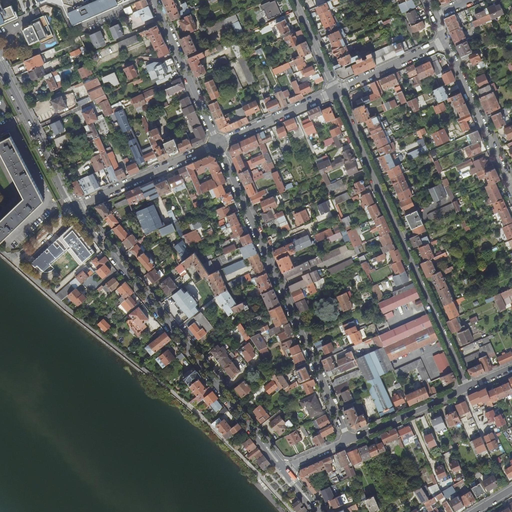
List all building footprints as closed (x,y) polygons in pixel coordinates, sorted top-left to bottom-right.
[(3,0),(0,0),(0,24),(1,25),(23,16),(20,10),(19,10),(17,11),(15,7),(10,9),(9,7),(7,8),(3,0)] [(63,0),(73,23),(74,23),(71,16),(64,0),(63,0)] [(64,0),(71,16),(107,0),(86,0),(85,1),(84,0),(64,0)] [(107,0),(71,16),(74,23),(125,0),(107,0)] [(142,0),(136,3),(139,11),(149,6),(146,0),(142,0)] [(162,0),(172,21),(197,10),(195,7),(191,9),(190,7),(189,8),(186,3),(182,5),(184,10),(179,12),(176,6),(177,5),(177,3),(175,3),(173,0),(162,0)] [(305,0),(308,7),(312,5),(314,9),(317,8),(324,4),(322,0),(311,0),(310,1),(309,0),(305,0)] [(406,0),(407,1),(399,5),(403,14),(416,8),(412,0),(406,0)] [(270,2),(262,6),(264,11),(263,11),(265,16),(267,15),(269,19),(281,14),(276,1),(271,3),(270,2)] [(317,8),(318,12),(317,12),(316,12),(311,14),(313,18),(320,15),(331,10),(332,9),(335,8),(332,1),(324,4),(317,8)] [(487,8),(490,14),(492,19),(505,13),(500,2),(487,8)] [(135,12),(137,17),(141,16),(143,22),(154,17),(149,6),(139,11),(135,12)] [(124,10),(127,16),(133,13),(130,7),(124,10)] [(476,14),(478,19),(490,14),(487,8),(484,9),(485,10),(476,14)] [(320,15),(323,22),(334,17),(331,10),(320,15)] [(407,14),(412,25),(421,20),(419,16),(418,16),(415,10),(407,14)] [(210,26),(213,33),(239,21),(237,15),(236,14),(210,26)] [(445,18),(451,31),(461,27),(455,14),(445,18)] [(466,25),(468,29),(492,19),(490,14),(478,19),(473,21),(470,22),(466,25)] [(181,21),(186,33),(191,31),(192,32),(198,29),(192,15),(185,18),(186,19),(181,21)] [(44,16),(32,22),(33,25),(23,29),(30,45),(40,40),(41,44),(48,40),(43,28),(45,27),(48,26),(49,26),(44,16)] [(275,20),(282,35),(291,31),(285,16),(275,20)] [(323,22),(326,28),(337,24),(334,17),(323,22)] [(412,26),(415,32),(425,27),(423,21),(412,26)] [(110,28),(116,39),(124,36),(121,30),(118,24),(110,28)] [(326,28),(329,35),(340,31),(337,24),(326,28)] [(147,33),(149,39),(151,39),(155,47),(146,51),(147,53),(153,51),(156,49),(166,45),(158,25),(140,33),(142,37),(146,35),(145,33),(147,33)] [(43,28),(48,40),(54,38),(49,26),(48,26),(52,35),(48,36),(45,27),(43,28)] [(451,31),(457,45),(467,40),(461,27),(451,31)] [(327,36),(328,38),(330,37),(331,40),(324,43),(325,46),(332,43),(343,38),(346,37),(343,29),(340,31),(329,35),(327,36)] [(285,37),(287,42),(291,40),(292,42),(291,42),(292,44),(293,44),(294,47),(297,46),(303,43),(302,41),(299,43),(296,36),(297,35),(304,34),(302,30),(285,37)] [(90,35),(95,45),(96,45),(97,49),(105,45),(103,42),(105,41),(101,31),(90,35)] [(136,35),(118,43),(121,49),(139,41),(136,35)] [(191,35),(180,39),(187,55),(197,50),(191,35)] [(230,40),(238,58),(245,55),(244,52),(237,37),(230,40)] [(332,43),(334,47),(333,47),(335,51),(346,46),(343,38),(332,43)] [(457,45),(462,56),(472,51),(470,46),(470,47),(469,45),(470,45),(467,40),(457,45)] [(301,56),(297,57),(298,59),(303,57),(312,53),(307,41),(303,43),(297,46),(300,53),(298,53),(299,55),(301,55),(301,56)] [(394,47),(395,50),(398,55),(409,50),(405,42),(394,47)] [(189,59),(197,77),(207,72),(204,64),(202,65),(200,60),(200,58),(217,51),(218,52),(223,49),(221,44),(220,45),(216,46),(189,59)] [(372,54),(374,59),(395,50),(394,47),(393,44),(372,54)] [(156,49),(160,57),(170,53),(166,45),(156,49)] [(346,46),(335,51),(336,55),(337,55),(339,59),(350,54),(346,46)] [(78,49),(70,52),(72,57),(82,52),(81,49),(80,50),(79,48),(78,49)] [(470,56),(474,64),(482,60),(478,52),(473,55),(472,51),(462,56),(463,59),(469,57),(470,56)] [(338,59),(340,64),(334,66),(339,77),(345,79),(356,74),(351,63),(360,59),(359,57),(358,56),(354,57),(351,56),(350,54),(339,59),(338,59)] [(351,63),(356,74),(377,65),(374,59),(372,54),(367,56),(368,59),(363,61),(362,58),(360,59),(351,63)] [(238,58),(251,87),(257,84),(258,84),(245,55),(238,58)] [(25,61),(30,70),(38,67),(34,57),(25,61)] [(214,62),(217,68),(228,62),(226,57),(214,62)] [(296,64),(300,70),(307,67),(303,57),(298,59),(289,63),(291,66),(296,64)] [(155,62),(147,66),(150,74),(151,74),(170,66),(175,64),(173,59),(171,58),(164,61),(165,63),(162,64),(162,63),(155,62)] [(431,63),(435,72),(438,77),(443,75),(447,84),(450,83),(456,80),(451,69),(444,72),(438,59),(431,63)] [(423,65),(428,75),(435,72),(431,63),(431,61),(423,65)] [(289,63),(273,70),(276,76),(288,71),(289,73),(293,72),(291,66),(289,63)] [(410,70),(408,70),(410,74),(411,73),(412,75),(418,73),(416,68),(414,64),(408,67),(410,70)] [(83,78),(93,74),(89,65),(79,69),(83,78)] [(134,65),(125,68),(130,79),(138,76),(134,65)] [(416,68),(418,73),(419,75),(421,79),(428,75),(423,65),(416,68)] [(38,67),(30,70),(33,77),(31,77),(33,81),(45,76),(40,66),(38,67)] [(170,66),(151,74),(153,79),(159,77),(160,80),(157,82),(158,85),(173,78),(171,74),(165,77),(164,74),(169,71),(169,72),(172,70),(170,66)] [(302,71),(304,75),(306,75),(306,76),(315,73),(313,66),(302,71)] [(227,72),(237,93),(243,90),(234,69),(227,72)] [(45,76),(49,84),(47,85),(48,88),(50,87),(52,91),(64,86),(61,81),(62,80),(60,75),(59,75),(57,70),(45,76)] [(103,78),(105,82),(107,82),(110,81),(115,85),(116,85),(120,83),(115,72),(103,78)] [(380,79),(385,89),(397,84),(399,86),(395,88),(402,104),(408,101),(398,80),(395,73),(380,79)] [(477,78),(482,88),(490,85),(485,74),(477,78)] [(291,82),(297,95),(289,98),(291,103),(305,97),(303,95),(299,86),(299,84),(297,81),(295,75),(292,76),(294,80),(294,81),(291,82)] [(98,76),(75,86),(76,88),(85,85),(87,89),(83,90),(87,99),(78,103),(79,106),(95,99),(106,94),(103,88),(98,76)] [(414,78),(416,82),(414,83),(415,87),(422,84),(418,76),(414,78)] [(181,79),(168,85),(169,88),(183,82),(181,79)] [(205,83),(213,100),(221,96),(213,80),(205,83)] [(375,82),(382,97),(385,96),(378,80),(375,82)] [(183,82),(169,88),(167,90),(168,93),(170,96),(175,94),(176,92),(185,88),(183,82)] [(299,86),(303,95),(311,91),(311,90),(309,83),(307,82),(299,86)] [(370,95),(372,101),(379,98),(382,97),(375,82),(371,84),(375,93),(370,95)] [(480,89),(483,95),(488,93),(488,94),(493,92),(497,90),(494,83),(490,85),(482,88),(480,89)] [(133,100),(132,101),(133,104),(135,104),(145,99),(155,95),(155,94),(158,92),(157,88),(132,99),(133,100)] [(447,99),(449,102),(453,100),(456,108),(455,109),(457,112),(459,111),(461,115),(458,117),(458,118),(470,113),(462,92),(455,95),(447,99)] [(488,94),(480,98),(487,113),(500,108),(500,107),(501,106),(494,92),(493,92),(488,94)] [(83,110),(84,112),(83,113),(88,125),(93,122),(105,117),(114,113),(111,106),(106,94),(95,99),(97,104),(99,104),(100,107),(101,106),(105,115),(103,116),(102,115),(97,117),(93,108),(92,106),(83,110)] [(277,99),(281,108),(288,105),(286,99),(284,94),(277,98),(277,99)] [(145,99),(147,104),(148,107),(151,106),(149,102),(155,100),(158,107),(160,106),(160,105),(155,95),(145,99)] [(350,102),(353,109),(365,104),(372,101),(370,95),(357,101),(350,102)] [(52,100),(58,112),(68,107),(63,96),(52,100)] [(196,111),(189,97),(181,100),(184,107),(182,107),(186,115),(187,115),(196,111)] [(379,98),(385,111),(388,110),(385,104),(382,97),(379,98)] [(264,100),(270,113),(281,108),(277,99),(270,102),(268,98),(264,100)] [(411,104),(415,111),(419,109),(417,103),(418,103),(416,98),(408,102),(409,105),(411,104)] [(145,99),(135,104),(138,112),(140,111),(139,107),(147,104),(145,99)] [(209,105),(216,120),(224,116),(219,104),(222,103),(220,100),(209,105)] [(385,104),(388,110),(398,106),(395,100),(389,102),(385,104)] [(243,107),(247,115),(261,109),(256,101),(250,104),(248,101),(242,104),(243,107)] [(434,105),(438,114),(447,110),(443,101),(434,105)] [(111,106),(114,113),(115,113),(121,110),(120,107),(118,103),(111,106)] [(353,109),(359,123),(367,120),(371,118),(365,104),(353,109)] [(236,110),(240,120),(248,117),(247,115),(243,107),(236,110)] [(308,112),(312,120),(313,122),(319,119),(321,118),(323,124),(327,122),(322,111),(320,107),(308,112)] [(322,111),(327,122),(327,123),(332,121),(335,119),(330,107),(322,111)] [(121,110),(115,113),(123,132),(132,128),(124,109),(121,110)] [(187,115),(194,129),(202,126),(196,111),(187,115)] [(492,116),(497,128),(507,124),(504,118),(505,117),(504,116),(503,116),(501,112),(492,116)] [(458,118),(464,131),(471,128),(467,120),(473,118),(470,113),(458,118)] [(367,120),(370,127),(380,123),(377,116),(377,115),(371,118),(367,120)] [(224,116),(216,120),(220,130),(226,132),(250,122),(248,117),(240,120),(232,124),(229,117),(225,119),(224,116)] [(105,117),(93,122),(100,137),(111,131),(105,117)] [(332,121),(333,124),(336,122),(337,126),(338,127),(330,131),(331,131),(333,137),(342,133),(340,129),(342,128),(342,126),(344,125),(341,117),(335,119),(332,121)] [(290,120),(295,131),(299,129),(297,124),(294,118),(290,120)] [(51,123),(56,134),(66,130),(61,119),(51,123)] [(283,123),(285,126),(287,125),(290,133),(295,131),(290,120),(283,123)] [(303,123),(307,133),(316,129),(313,122),(312,120),(303,123)] [(87,132),(88,135),(89,135),(91,141),(100,137),(93,122),(88,125),(85,126),(87,131),(87,132)] [(380,123),(370,127),(368,128),(370,131),(371,131),(373,134),(383,130),(385,129),(382,122),(380,123)] [(511,126),(501,130),(506,141),(511,137),(511,125),(511,126)] [(194,129),(197,138),(200,144),(204,142),(207,136),(202,126),(194,129)] [(276,130),(278,135),(279,134),(281,138),(288,135),(285,126),(276,130)] [(438,145),(451,139),(445,127),(432,133),(438,145)] [(161,146),(158,139),(162,137),(158,128),(149,132),(151,137),(150,137),(160,161),(171,157),(167,147),(164,148),(162,145),(161,146)] [(373,134),(376,141),(386,136),(393,133),(392,130),(387,132),(385,133),(383,130),(373,134)] [(470,134),(474,144),(478,142),(483,140),(478,130),(470,134)] [(256,135),(260,145),(264,154),(267,161),(272,171),(273,173),(274,176),(281,192),(286,190),(278,171),(277,171),(264,143),(271,139),(269,135),(266,136),(264,131),(256,135)] [(333,137),(335,141),(338,149),(342,147),(338,138),(348,134),(347,131),(342,133),(333,137)] [(185,133),(188,140),(187,141),(185,139),(184,139),(184,140),(185,142),(181,143),(180,141),(179,139),(176,140),(181,152),(193,147),(191,141),(187,132),(185,133)] [(10,133),(2,136),(4,140),(2,142),(1,140),(1,139),(0,137),(0,147),(26,197),(0,222),(0,235),(4,240),(45,200),(10,133)] [(69,142),(66,135),(54,140),(57,147),(69,142)] [(256,135),(232,145),(230,152),(240,173),(249,169),(263,163),(267,161),(264,154),(244,163),(240,154),(260,145),(256,135)] [(163,140),(167,147),(171,157),(178,153),(172,140),(171,136),(163,140)] [(386,136),(376,141),(379,148),(389,144),(386,136)] [(74,148),(77,154),(86,150),(84,146),(96,141),(100,150),(97,152),(97,151),(91,154),(93,157),(106,151),(100,137),(91,141),(74,148)] [(136,161),(138,165),(146,161),(144,155),(136,137),(127,141),(136,160),(136,159),(136,161)] [(417,140),(421,148),(427,145),(423,137),(421,138),(417,140)] [(191,141),(193,147),(200,144),(197,138),(191,141)] [(172,140),(178,153),(181,152),(176,140),(175,139),(172,140)] [(389,144),(379,148),(382,156),(394,151),(396,149),(393,142),(389,144)] [(474,144),(465,148),(469,157),(482,151),(478,142),(474,144)] [(421,148),(408,153),(411,160),(430,151),(427,145),(421,148)] [(144,155),(146,161),(157,156),(153,148),(149,150),(150,153),(144,155)] [(106,151),(112,165),(117,163),(111,149),(106,151)] [(344,152),(346,158),(344,159),(343,159),(345,164),(346,164),(354,160),(356,159),(352,152),(351,153),(349,150),(344,152)] [(90,158),(93,164),(95,163),(98,172),(107,167),(112,165),(106,151),(93,157),(90,158)] [(379,157),(385,171),(388,170),(399,165),(400,164),(396,157),(394,151),(382,156),(379,157)] [(194,163),(197,168),(200,174),(207,170),(206,168),(209,166),(210,169),(219,165),(216,158),(210,156),(194,163)] [(474,161),(477,167),(469,170),(471,175),(475,173),(477,172),(489,167),(488,164),(490,163),(488,160),(487,161),(485,157),(474,161)] [(335,160),(336,162),(338,167),(345,164),(343,159),(342,159),(341,158),(335,160)] [(329,159),(318,164),(321,170),(323,174),(326,173),(324,170),(329,168),(328,166),(332,164),(331,164),(329,159)] [(354,160),(346,164),(350,175),(359,172),(354,160)] [(434,161),(437,167),(439,173),(443,171),(438,160),(434,161)] [(468,160),(456,165),(459,170),(460,169),(470,165),(471,165),(468,160)] [(127,167),(130,175),(141,170),(138,165),(136,161),(135,162),(136,163),(127,167)] [(146,161),(138,165),(141,170),(149,167),(146,161)] [(263,163),(267,173),(272,171),(267,161),(263,163)] [(112,165),(119,180),(127,176),(123,168),(120,170),(120,169),(117,163),(112,165)] [(187,166),(191,175),(198,192),(199,194),(210,190),(222,184),(227,182),(219,165),(210,169),(215,180),(213,180),(213,179),(200,184),(198,179),(199,178),(198,175),(197,176),(194,170),(197,168),(194,163),(187,166)] [(328,166),(329,168),(324,170),(326,173),(334,169),(332,164),(328,166)] [(107,167),(114,182),(119,180),(112,165),(107,167)] [(388,170),(391,178),(403,173),(399,165),(388,170)] [(494,165),(489,167),(477,172),(480,179),(487,176),(490,183),(488,183),(489,185),(496,182),(500,180),(494,165)] [(179,170),(181,174),(183,178),(191,175),(187,166),(179,170)] [(240,173),(245,185),(254,181),(252,176),(253,175),(252,173),(250,173),(249,169),(240,173)] [(89,176),(94,187),(96,190),(101,188),(94,173),(89,176)] [(167,175),(173,187),(184,183),(183,178),(181,174),(173,178),(171,173),(167,175)] [(322,174),(327,184),(327,186),(331,184),(326,173),(323,174),(322,174)] [(403,173),(391,178),(395,185),(406,180),(403,173)] [(78,181),(71,184),(77,194),(83,196),(88,194),(87,191),(94,187),(89,176),(84,178),(78,181)] [(154,181),(160,196),(171,190),(165,176),(154,181)] [(342,179),(331,184),(327,186),(330,192),(345,185),(342,179)] [(355,184),(356,188),(354,189),(351,191),(355,197),(358,195),(372,189),(371,185),(366,187),(364,183),(364,182),(363,180),(355,184)] [(406,180),(395,185),(398,193),(409,188),(406,180)] [(147,183),(125,193),(127,198),(130,204),(146,197),(148,202),(160,196),(154,181),(147,183)] [(438,185),(444,198),(449,196),(445,186),(443,182),(438,185)] [(486,186),(491,198),(488,199),(490,204),(493,203),(496,201),(503,198),(496,182),(489,185),(486,186)] [(210,190),(214,199),(221,196),(226,194),(222,184),(210,190)] [(246,188),(254,205),(261,201),(265,200),(263,195),(267,193),(268,194),(270,193),(267,188),(258,192),(255,184),(246,188)] [(430,188),(436,202),(444,198),(438,185),(430,188)] [(445,186),(449,196),(452,201),(456,200),(449,185),(446,186),(445,186)] [(409,188),(398,193),(401,201),(411,197),(413,196),(409,188)] [(351,191),(334,199),(337,205),(353,198),(355,197),(351,191)] [(221,196),(226,206),(227,205),(235,202),(231,192),(226,194),(221,196)] [(362,196),(364,202),(362,203),(365,208),(368,207),(371,205),(371,204),(374,202),(370,192),(362,196)] [(261,201),(265,212),(271,209),(278,206),(274,196),(265,200),(261,201)] [(400,201),(407,215),(417,210),(411,197),(401,201),(400,201)] [(115,204),(118,209),(130,204),(127,198),(115,204)] [(503,198),(496,201),(498,207),(494,209),(496,214),(500,212),(507,209),(508,209),(503,198)] [(327,202),(318,206),(323,215),(331,211),(327,202)] [(96,207),(106,219),(113,215),(115,214),(113,212),(112,213),(104,203),(96,207)] [(368,207),(374,220),(374,219),(382,216),(376,203),(368,207)] [(453,203),(431,213),(433,219),(447,214),(452,211),(456,210),(453,203)] [(152,206),(134,214),(135,215),(137,220),(137,221),(140,220),(147,234),(159,229),(163,237),(176,231),(172,222),(165,225),(164,222),(156,204),(152,206)] [(218,209),(222,219),(227,216),(231,214),(227,205),(226,206),(218,209)] [(262,213),(266,222),(277,217),(277,219),(278,218),(285,215),(283,210),(276,213),(277,215),(275,216),(274,214),(271,209),(265,212),(262,213)] [(500,212),(503,219),(511,215),(508,211),(507,211),(507,209),(500,212)] [(306,210),(296,214),(300,224),(311,219),(306,210)] [(406,215),(412,229),(413,229),(423,224),(424,224),(422,219),(423,219),(422,218),(421,218),(418,210),(417,210),(407,215),(406,215)] [(231,214),(227,216),(230,223),(226,225),(225,223),(221,225),(223,230),(228,228),(231,227),(240,223),(235,213),(231,214)] [(106,219),(113,228),(119,222),(113,215),(106,219)] [(126,221),(128,225),(137,220),(135,215),(126,221)] [(285,215),(278,218),(284,232),(291,228),(288,220),(285,215)] [(335,226),(336,228),(335,229),(337,234),(347,229),(346,228),(342,220),(342,219),(340,215),(336,216),(339,224),(335,226)] [(382,216),(374,219),(381,235),(389,232),(391,231),(384,215),(382,216)] [(500,220),(503,227),(504,227),(511,223),(511,220),(511,221),(511,220),(511,218),(511,215),(503,219),(500,220)] [(342,220),(346,228),(351,225),(347,217),(342,220)] [(240,223),(231,227),(233,231),(230,232),(231,235),(233,239),(235,238),(236,237),(244,234),(240,223)] [(423,224),(413,229),(418,240),(421,239),(419,234),(422,233),(426,231),(423,224)] [(114,229),(124,241),(130,236),(126,232),(125,231),(127,229),(125,227),(123,228),(120,225),(114,229)] [(348,232),(349,234),(352,242),(355,248),(358,246),(363,244),(361,240),(360,240),(358,236),(359,236),(356,228),(348,232)] [(332,229),(316,235),(318,239),(317,239),(318,242),(328,238),(334,235),(332,229)] [(334,235),(328,238),(330,242),(349,234),(348,232),(347,229),(337,234),(334,235)] [(193,231),(184,235),(188,242),(190,245),(194,243),(201,240),(195,230),(193,231)] [(380,236),(384,246),(382,247),(385,253),(396,248),(389,232),(381,235),(380,236)] [(130,236),(124,241),(129,248),(132,245),(133,246),(136,243),(139,241),(138,240),(132,234),(130,236)] [(241,238),(244,246),(253,242),(249,234),(241,238)] [(293,243),(296,248),(295,248),(296,251),(313,244),(318,242),(317,239),(312,241),(309,236),(293,243)] [(412,242),(414,247),(418,245),(420,247),(424,246),(422,242),(421,239),(418,240),(412,242)] [(175,247),(178,250),(184,245),(185,244),(183,241),(175,247)] [(419,248),(426,261),(431,259),(433,258),(435,257),(430,245),(434,243),(434,241),(427,244),(424,246),(420,247),(419,248)] [(244,246),(240,248),(243,254),(245,259),(248,257),(258,253),(256,250),(255,246),(253,242),(244,246)] [(132,249),(138,257),(144,252),(136,243),(133,246),(132,247),(133,248),(132,249)] [(274,251),(278,259),(289,254),(296,251),(295,248),(296,248),(293,243),(274,251)] [(346,244),(322,255),(325,261),(349,250),(346,244)] [(181,258),(183,262),(189,257),(187,255),(190,253),(184,245),(178,250),(180,253),(179,254),(182,258),(181,258)] [(224,250),(226,254),(237,249),(235,245),(224,250)] [(391,252),(395,262),(401,260),(403,259),(399,249),(391,252)] [(144,252),(138,257),(150,270),(156,265),(153,262),(154,261),(151,258),(150,259),(144,252)] [(183,262),(186,268),(194,263),(204,278),(207,276),(209,275),(203,264),(196,255),(195,252),(191,256),(189,257),(183,262)] [(196,255),(203,264),(207,262),(201,253),(196,255)] [(248,257),(252,266),(262,262),(258,253),(248,257)] [(385,253),(376,257),(378,261),(387,258),(385,253)] [(289,254),(278,259),(284,272),(295,267),(289,254)] [(85,256),(74,266),(76,268),(87,258),(85,256)] [(92,261),(99,269),(103,265),(105,263),(109,260),(106,256),(104,258),(102,256),(100,257),(102,259),(100,261),(97,258),(92,261)] [(320,256),(295,267),(284,272),(286,278),(323,261),(320,256)] [(353,258),(328,269),(331,275),(355,264),(353,258)] [(244,259),(224,268),(226,275),(247,266),(244,259)] [(426,261),(422,263),(428,277),(432,275),(438,273),(431,259),(426,261)] [(207,262),(203,264),(209,275),(216,272),(211,260),(207,262)] [(392,264),(397,275),(406,271),(401,260),(395,262),(392,264)] [(362,263),(367,275),(372,273),(367,261),(362,263)] [(103,265),(97,271),(104,278),(111,271),(105,263),(103,265)] [(180,264),(176,267),(183,275),(187,272),(182,263),(180,264)] [(254,269),(257,277),(267,273),(263,265),(254,269)] [(453,266),(438,273),(432,275),(438,290),(448,286),(444,277),(443,275),(444,274),(455,269),(453,266)] [(147,275),(150,278),(148,279),(149,280),(151,280),(153,283),(162,277),(156,269),(152,272),(152,271),(147,275)] [(216,272),(209,275),(207,276),(217,296),(222,293),(228,290),(219,270),(216,272)] [(312,273),(315,281),(321,279),(317,270),(312,273)] [(64,271),(52,281),(56,285),(68,275),(64,271)] [(84,271),(57,295),(62,300),(67,296),(69,294),(76,288),(89,277),(84,271)] [(401,283),(401,284),(410,280),(406,271),(397,275),(394,276),(397,285),(401,283)] [(183,275),(174,282),(170,276),(160,284),(169,295),(191,278),(187,272),(183,275)] [(255,278),(262,294),(274,289),(267,273),(257,277),(255,278)] [(245,276),(231,282),(233,287),(255,278),(254,274),(246,277),(245,276)] [(305,279),(290,286),(292,291),(313,282),(310,274),(308,275),(308,274),(305,275),(305,276),(304,277),(305,279)] [(114,278),(105,285),(110,292),(120,284),(121,286),(126,281),(124,278),(119,283),(114,278)] [(193,280),(181,289),(185,295),(188,294),(198,288),(202,285),(213,299),(215,298),(206,281),(203,279),(195,284),(193,280)] [(121,286),(114,292),(123,302),(126,299),(131,295),(134,292),(126,281),(121,286)] [(313,282),(292,291),(296,301),(318,291),(314,282),(313,282)] [(378,283),(372,286),(379,302),(385,300),(378,283)] [(394,292),(395,295),(415,286),(414,283),(394,292)] [(200,289),(208,299),(209,299),(211,301),(213,299),(202,285),(198,288),(199,289),(200,289)] [(420,296),(415,286),(395,295),(385,300),(379,302),(386,319),(393,315),(391,309),(392,309),(414,299),(420,296)] [(438,290),(445,305),(455,300),(448,286),(438,290)] [(511,287),(500,293),(503,299),(511,294),(511,287)] [(69,294),(67,296),(79,306),(80,305),(87,299),(81,292),(81,293),(76,288),(69,294)] [(188,294),(191,299),(196,296),(204,307),(211,301),(209,299),(208,299),(200,289),(199,289),(198,288),(188,294)] [(262,294),(270,310),(281,305),(274,289),(262,294)] [(222,293),(231,308),(238,305),(228,290),(222,293)] [(338,296),(345,311),(349,309),(353,307),(347,292),(338,296)] [(217,296),(229,313),(226,315),(227,317),(234,312),(234,311),(231,308),(222,293),(217,296)] [(495,300),(501,311),(507,308),(503,299),(500,293),(494,296),(495,300)] [(185,295),(170,304),(173,309),(191,299),(188,294),(185,295)] [(511,294),(503,299),(507,308),(511,306),(511,294)] [(126,299),(133,307),(138,303),(131,295),(126,299)] [(445,305),(451,318),(460,314),(456,305),(461,303),(460,301),(459,298),(455,300),(445,305)] [(297,303),(301,312),(309,309),(305,299),(297,303)] [(231,308),(234,311),(234,312),(234,313),(245,308),(246,309),(249,308),(247,304),(250,302),(249,300),(238,305),(231,308)] [(281,305),(270,310),(277,326),(280,325),(288,321),(281,305)] [(130,313),(133,317),(140,326),(141,325),(145,323),(149,319),(139,306),(130,313)] [(187,323),(190,326),(189,326),(195,334),(196,334),(200,339),(206,334),(214,327),(201,311),(187,323)] [(98,323),(106,330),(111,325),(106,321),(114,314),(112,312),(98,323)] [(260,314),(247,320),(250,325),(253,323),(254,322),(263,318),(264,316),(262,313),(260,314)] [(424,316),(391,331),(391,329),(389,330),(390,331),(380,336),(385,346),(385,347),(433,325),(427,313),(424,314),(424,316)] [(470,319),(471,322),(464,325),(465,327),(479,321),(477,316),(470,319)] [(129,321),(139,332),(144,328),(141,325),(140,326),(133,317),(129,321)] [(447,321),(452,333),(462,329),(459,323),(456,317),(447,321)] [(374,324),(376,328),(379,327),(381,332),(386,330),(382,320),(374,324)] [(350,328),(345,330),(348,335),(350,334),(358,331),(354,321),(348,324),(350,328)] [(238,328),(247,341),(251,337),(241,323),(229,333),(230,335),(233,333),(233,332),(234,331),(235,331),(238,329),(238,328)] [(284,327),(286,332),(279,335),(277,336),(278,339),(279,342),(294,335),(289,323),(284,326),(284,327)] [(281,328),(280,325),(277,326),(269,329),(272,335),(281,331),(280,329),(281,328)] [(433,325),(385,347),(391,360),(436,340),(437,342),(440,341),(433,325)] [(468,328),(458,333),(464,344),(474,340),(468,328)] [(358,331),(350,334),(352,339),(353,339),(354,342),(355,342),(356,345),(363,342),(362,339),(363,338),(359,330),(358,331)] [(166,332),(150,344),(156,351),(171,338),(166,332)] [(206,334),(200,339),(203,342),(209,337),(206,334)] [(251,337),(258,348),(259,350),(266,347),(267,347),(264,341),(263,341),(261,337),(260,335),(257,337),(256,335),(251,337)] [(375,337),(380,348),(385,346),(380,336),(379,335),(375,337)] [(482,339),(485,346),(480,348),(481,350),(464,358),(466,364),(472,362),(477,359),(479,358),(486,355),(494,351),(489,339),(488,336),(482,339)] [(284,348),(287,357),(301,351),(298,344),(293,346),(290,340),(283,343),(285,347),(284,348)] [(317,348),(319,352),(325,350),(327,355),(336,351),(332,342),(320,347),(317,348)] [(474,342),(463,347),(465,350),(476,345),(474,342)] [(219,345),(212,351),(217,357),(216,358),(217,360),(218,361),(219,362),(220,362),(228,356),(225,352),(227,351),(223,346),(221,348),(219,345)] [(337,367),(327,371),(330,376),(334,374),(341,371),(341,372),(359,364),(361,370),(358,370),(335,379),(335,381),(337,386),(334,387),(338,394),(342,392),(352,388),(364,383),(366,382),(372,394),(366,397),(369,403),(374,400),(382,417),(396,411),(380,376),(395,369),(391,360),(385,347),(385,346),(380,348),(378,350),(365,355),(356,359),(340,366),(337,367)] [(259,350),(262,354),(263,356),(266,355),(269,354),(266,347),(259,350)] [(252,351),(256,358),(262,354),(259,350),(258,348),(252,351)] [(169,349),(157,358),(164,367),(176,358),(169,349)] [(338,360),(340,366),(356,359),(353,351),(346,353),(348,356),(338,360)] [(497,357),(501,365),(511,359),(511,352),(511,351),(505,354),(505,352),(502,353),(503,355),(497,357)] [(220,362),(233,377),(241,371),(233,361),(230,364),(228,362),(235,356),(232,352),(228,356),(220,362)] [(293,356),(294,360),(297,365),(293,367),(292,367),(293,369),(307,363),(302,352),(293,356)] [(438,355),(444,369),(450,366),(444,352),(438,355)] [(479,358),(485,372),(492,369),(486,355),(479,358)] [(263,356),(246,370),(249,374),(266,360),(263,356)] [(468,369),(470,373),(476,376),(485,372),(479,358),(477,359),(478,361),(479,361),(480,363),(468,369)] [(421,359),(415,362),(417,367),(424,365),(421,359)] [(324,364),(327,371),(337,367),(334,360),(324,364)] [(395,370),(398,376),(417,367),(415,362),(395,370)] [(269,365),(272,369),(275,374),(277,376),(279,375),(272,364),(270,364),(269,365)] [(417,367),(423,380),(425,384),(429,383),(431,382),(424,365),(417,367)] [(183,376),(190,385),(199,378),(201,376),(194,367),(183,376)] [(279,375),(277,376),(284,387),(287,391),(290,390),(299,386),(300,385),(303,384),(314,379),(312,375),(310,376),(306,367),(296,371),(300,380),(299,381),(300,382),(299,383),(298,383),(297,381),(291,384),(290,386),(289,387),(288,386),(290,385),(282,374),(279,375)] [(444,376),(447,383),(456,379),(453,372),(444,376)] [(272,377),(267,381),(267,380),(260,386),(261,388),(264,386),(266,388),(273,383),(274,382),(278,387),(280,390),(284,387),(277,376),(275,374),(272,377)] [(199,378),(190,385),(198,395),(207,388),(199,378)] [(245,381),(252,389),(255,387),(248,378),(245,381)] [(314,379),(303,384),(308,394),(314,392),(311,386),(316,384),(314,379)] [(236,388),(243,397),(252,389),(245,381),(244,380),(241,383),(241,384),(236,388)] [(420,381),(423,387),(406,395),(410,405),(430,396),(425,384),(423,380),(420,381)] [(367,391),(362,394),(364,398),(366,397),(372,394),(366,382),(364,383),(367,391)] [(501,385),(506,396),(511,393),(511,388),(509,382),(501,385)] [(425,384),(430,396),(438,392),(435,386),(431,387),(429,383),(425,384)] [(494,388),(499,399),(506,396),(501,385),(494,388)] [(198,395),(190,402),(194,406),(204,398),(206,399),(204,400),(206,402),(201,406),(204,410),(210,405),(219,398),(209,386),(207,388),(198,395)] [(487,391),(490,398),(492,402),(499,399),(494,388),(492,389),(491,386),(487,387),(488,391),(487,391)] [(342,392),(346,401),(353,398),(351,392),(354,391),(352,388),(342,392)] [(478,391),(482,400),(483,402),(486,400),(489,408),(494,406),(492,402),(490,398),(487,391),(486,388),(478,391)] [(468,396),(472,405),(482,400),(478,391),(468,396)] [(393,397),(397,405),(405,401),(401,393),(399,394),(399,392),(394,394),(395,396),(393,397)] [(299,402),(301,407),(304,405),(309,416),(310,418),(322,413),(314,395),(299,402)] [(210,405),(216,412),(224,405),(219,398),(210,405)] [(456,405),(461,415),(465,413),(470,411),(466,401),(456,405)] [(254,411),(263,422),(270,416),(261,405),(254,411)] [(345,410),(351,426),(357,428),(369,423),(365,415),(364,413),(359,416),(354,406),(345,410)] [(271,423),(281,435),(289,429),(285,424),(286,423),(284,421),(287,418),(281,410),(269,419),(272,423),(271,423)] [(446,415),(448,420),(451,426),(461,421),(460,419),(459,415),(457,410),(446,415)] [(493,410),(486,413),(490,422),(496,420),(499,426),(506,423),(502,414),(496,416),(493,410)] [(317,419),(322,429),(331,424),(326,414),(317,419)] [(432,420),(436,431),(437,430),(446,426),(442,416),(432,420)] [(468,420),(487,464),(492,461),(473,418),(468,420)] [(219,419),(212,424),(223,435),(232,428),(225,419),(221,422),(219,419)] [(232,428),(223,435),(227,439),(242,427),(238,423),(232,428)] [(322,429),(320,430),(322,433),(323,436),(334,431),(333,429),(334,428),(331,424),(322,429)] [(397,427),(403,440),(408,437),(404,428),(403,425),(397,427)] [(404,428),(408,437),(414,435),(410,425),(404,428)] [(301,428),(307,437),(309,436),(303,427),(301,428)] [(381,434),(385,444),(400,437),(396,428),(381,434)] [(296,430),(285,436),(291,446),(302,440),(296,430)] [(492,432),(485,436),(491,449),(498,446),(492,432)] [(313,438),(318,446),(326,442),(323,436),(322,433),(313,438)] [(424,436),(430,448),(437,444),(432,433),(424,436)] [(244,443),(250,451),(252,450),(253,451),(256,449),(255,447),(257,446),(251,438),(244,443)] [(237,442),(233,446),(237,449),(241,446),(243,444),(240,440),(237,442)] [(376,445),(379,452),(380,453),(386,450),(383,442),(376,445)] [(368,448),(372,456),(379,452),(376,445),(376,444),(368,448)] [(358,448),(364,461),(372,457),(372,456),(368,448),(367,445),(358,448)] [(258,448),(248,456),(251,459),(255,456),(261,451),(258,448)] [(347,453),(351,463),(352,465),(359,462),(362,460),(357,449),(355,450),(354,448),(352,450),(352,451),(347,453)] [(345,467),(350,477),(356,474),(353,468),(351,469),(349,465),(351,463),(347,453),(345,450),(336,454),(343,468),(345,467)] [(257,461),(265,470),(271,467),(273,466),(264,455),(257,461)] [(323,460),(327,468),(328,472),(333,470),(332,467),(333,466),(332,465),(331,465),(330,463),(333,461),(331,457),(323,460)] [(452,462),(449,463),(453,473),(461,469),(457,459),(453,461),(454,461),(452,462)] [(323,460),(301,470),(300,476),(314,494),(320,491),(321,490),(322,490),(317,484),(319,482),(318,481),(316,483),(311,477),(318,474),(317,472),(327,468),(323,460)] [(435,470),(440,479),(448,475),(443,465),(439,466),(440,468),(438,468),(435,470)] [(430,487),(435,496),(442,492),(433,473),(431,475),(435,485),(430,487)] [(337,476),(331,479),(334,485),(336,484),(338,483),(340,482),(337,476)] [(483,482),(488,490),(497,485),(495,481),(496,481),(493,476),(483,482)] [(463,479),(455,484),(453,485),(454,488),(465,481),(463,479)] [(472,488),(477,497),(486,492),(480,483),(472,488)] [(422,487),(430,500),(435,496),(430,487),(428,487),(427,485),(422,487)] [(442,492),(446,499),(457,492),(454,488),(453,485),(442,492)] [(322,490),(321,490),(324,497),(326,502),(329,501),(330,500),(335,498),(330,486),(322,490)] [(422,487),(416,491),(424,503),(425,503),(428,500),(430,500),(422,487)] [(464,493),(460,496),(461,497),(466,505),(476,499),(471,491),(465,495),(464,493)] [(442,492),(435,496),(430,500),(428,500),(431,505),(440,499),(441,498),(444,502),(443,503),(448,511),(451,511),(453,511),(446,499),(442,492)] [(376,495),(382,508),(384,507),(379,494),(376,495)] [(333,505),(334,508),(345,504),(341,495),(335,498),(330,500),(329,501),(330,505),(332,504),(333,505)] [(366,500),(371,511),(374,511),(380,509),(374,496),(367,499),(366,500)] [(451,500),(456,508),(457,507),(464,504),(459,496),(451,500)] [(293,505),(298,511),(299,510),(302,508),(300,506),(303,504),(300,500),(296,503),(293,505)] [(425,503),(430,511),(433,511),(435,511),(433,509),(431,505),(428,500),(425,503)] [(346,509),(338,511),(351,511),(353,511),(354,511),(359,510),(358,506),(362,504),(361,502),(351,506),(346,509)]
